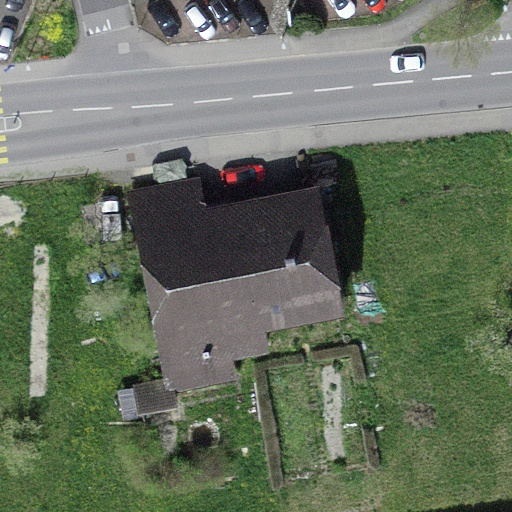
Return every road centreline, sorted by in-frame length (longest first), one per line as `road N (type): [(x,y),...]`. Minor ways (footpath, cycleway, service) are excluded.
road 1 (primary): [(129,110),(511,72)]
road 2 (primary): [(0,123),(129,110)]
